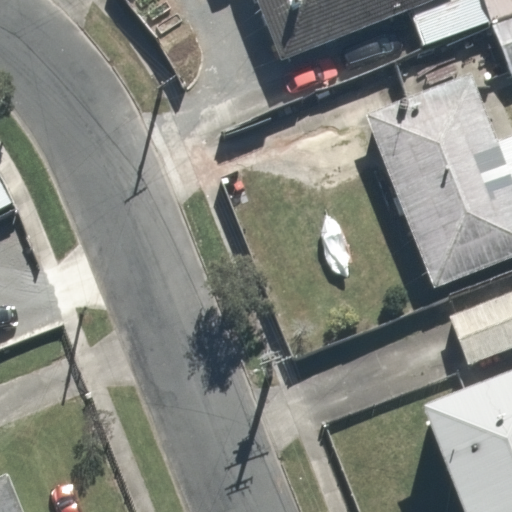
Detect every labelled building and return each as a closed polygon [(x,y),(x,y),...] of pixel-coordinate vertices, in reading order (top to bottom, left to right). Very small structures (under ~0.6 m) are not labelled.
[(478,0),(258,0),(287,68),(411,17),(426,53),(490,27),(478,0)] [(511,0),(491,0),(511,64),(511,0)] [(511,183),(470,91),(379,132),(451,290),(511,262),(511,183)] [(511,511),(511,372),(423,407),(464,511),(511,511)] [(0,511),(15,511),(10,496),(0,499),(0,511)]
